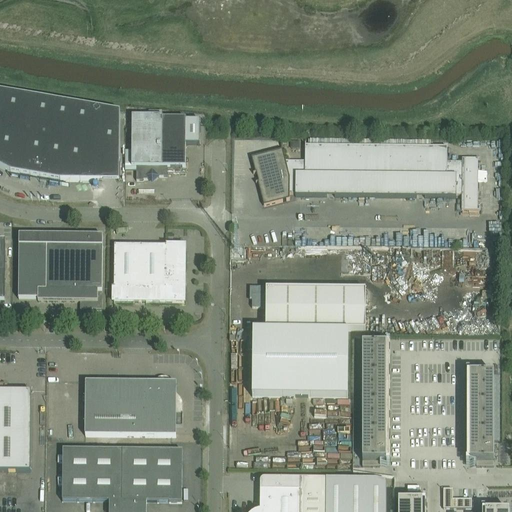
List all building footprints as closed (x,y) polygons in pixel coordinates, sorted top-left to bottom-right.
[(119,163),(120,113),(0,92),(0,168),(10,174),(59,182),(95,183),(98,163),(119,163)] [(162,120),(162,118),(131,118),(131,169),(136,169),(136,182),(142,182),(143,181),(152,181),(155,178),(167,178),(167,169),(185,169),(185,146),(185,122),(185,120),(162,120)] [(185,122),(185,146),(199,146),(199,122),(185,122)] [(251,159),(255,174),(253,175),(253,176),(256,175),(258,184),(255,184),(255,185),(257,185),(263,208),(289,201),(289,195),(295,195),(295,198),(455,200),(455,197),(461,197),(461,213),(479,213),(479,212),(477,212),(478,161),(479,161),(461,161),(461,164),(446,164),(447,147),(446,147),(446,149),(305,147),(305,145),(304,163),(285,163),(282,151),(251,159)] [(37,303),(80,304),(80,312),(101,312),(102,298),(97,298),(97,294),(102,294),(102,238),(19,237),(18,301),(37,301),(37,303)] [(166,249),(166,247),(165,247),(165,249),(165,291),(165,304),(184,305),(184,304),(183,304),(184,249),(166,249)] [(140,290),(140,248),(114,248),(114,290),(140,290)] [(165,291),(165,249),(140,248),(140,290),(165,291)] [(250,293),(250,294),(250,296),(251,297),(253,298),(253,302),(252,301),(251,310),(266,310),(265,332),(252,332),(252,399),(346,400),(347,332),(365,333),(365,292),(266,291),(266,293),(263,293),(262,291),(261,290),(260,289),(253,289),(251,290),(250,291),(250,293)] [(140,304),(140,290),(114,290),(113,304),(114,304),(140,304)] [(165,304),(165,291),(140,290),(140,304),(165,304)] [(385,346),(362,346),(362,462),(379,463),(385,463),(385,346)] [(494,463),(493,376),(469,376),(470,463),(476,463),(494,463)] [(174,390),(174,389),(174,388),(174,387),(174,386),(173,385),(173,384),(172,383),(171,382),(170,380),(169,380),(167,379),(166,379),(165,378),(163,378),(161,378),(160,379),(159,379),(157,380),(156,381),(155,382),(154,382),(153,384),(153,385),(153,386),(152,387),(152,388),(152,389),(146,389),(146,385),(145,385),(85,384),(85,438),(175,439),(175,438),(176,428),(182,428),(182,406),(182,405),(182,404),(181,403),(181,401),(180,400),(179,399),(178,398),(177,397),(176,396),(175,394),(175,393),(174,392),(174,390)] [(0,473),(30,474),(31,398),(31,393),(5,393),(5,387),(7,387),(7,386),(0,386),(0,382),(1,383),(1,382),(0,381),(0,473)] [(122,504),(122,452),(62,452),(62,503),(109,503),(108,511),(127,511),(127,504),(122,504)] [(145,511),(146,504),(158,504),(158,453),(122,452),(122,504),(127,504),(127,511),(145,511)] [(182,453),(158,453),(158,504),(168,504),(168,505),(181,505),(182,453)] [(324,511),(325,481),(264,480),(263,480),(262,481),(261,482),(260,483),(260,485),(260,492),(259,511),(258,511),(324,511)] [(344,511),(345,481),(325,481),(324,511),(344,511)] [(364,511),(365,481),(345,481),(344,511),(364,511)] [(375,481),(365,481),(364,511),(385,511),(386,484),(375,481)] [(452,491),(443,491),(443,511),(471,511),(471,501),(452,501),(452,491)]
